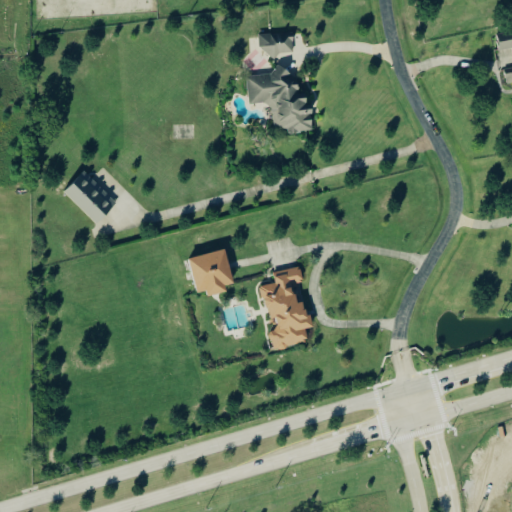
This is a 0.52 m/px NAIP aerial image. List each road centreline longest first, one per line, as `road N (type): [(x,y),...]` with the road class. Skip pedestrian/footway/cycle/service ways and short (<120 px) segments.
road 1 (secondary): [(409,387),(0,509)]
road 2 (residential): [(409,387),(402,324),(457,195),(451,165),(399,79),(381,0)]
road 3 (secondary): [(107,511),(315,451)]
road 4 (residential): [(452,511),(435,439),(409,387)]
road 5 (residential): [(409,387),(406,447),(420,511)]
